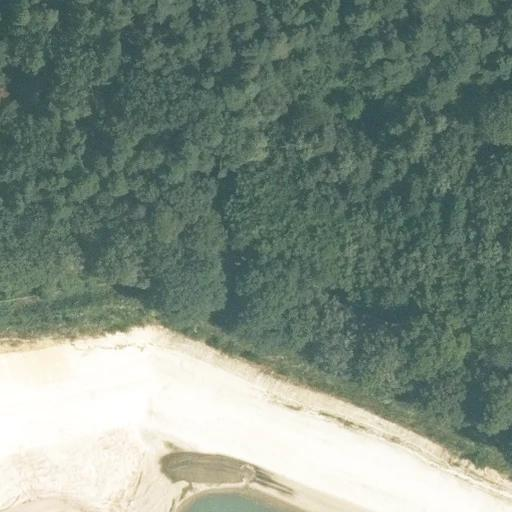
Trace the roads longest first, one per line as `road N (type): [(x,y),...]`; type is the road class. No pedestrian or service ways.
road 1 (track): [(511,379),(241,270)]
road 2 (track): [(241,270),(154,257),(0,273)]
